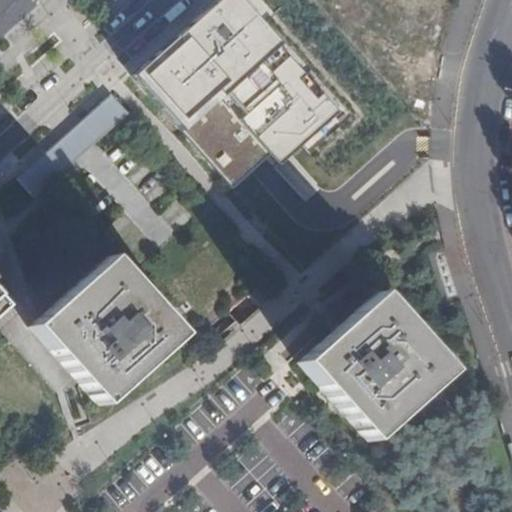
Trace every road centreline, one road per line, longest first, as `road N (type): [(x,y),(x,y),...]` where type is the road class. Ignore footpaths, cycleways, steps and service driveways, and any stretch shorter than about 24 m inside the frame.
road 1 (residential): [(511,326),(477,183),(489,48)]
road 2 (residential): [(0,149),(166,0)]
